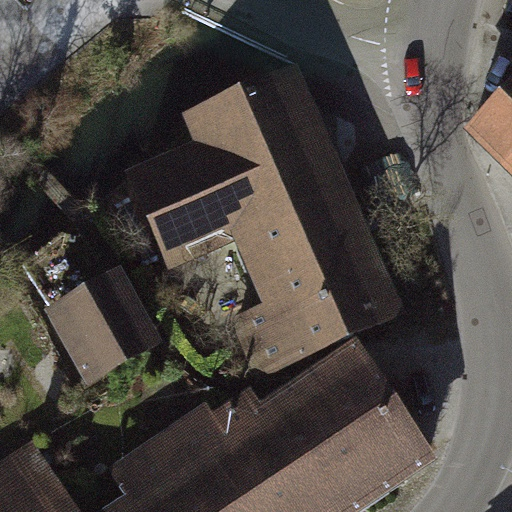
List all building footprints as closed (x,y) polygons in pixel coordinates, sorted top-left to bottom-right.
[(213,154),(139,187),(172,260),(245,227),(280,306),(238,324),(262,377),(321,351),(394,319),(356,235),(289,83),(199,123),(213,154)] [(511,92),(482,122),(471,133),(483,144),(511,172),(511,92)] [(57,315),(59,313),(113,282),(86,239),(64,237),(25,267),(57,315)] [(151,341),(117,280),(113,282),(59,313),(78,347),(68,351),(84,377),(151,341)] [(136,509),(131,511),(340,511),(430,453),(402,412),(386,389),(363,356),(269,418),(254,396),(216,423),(210,414),(123,472),(136,509)] [(399,381),(386,389),(402,412),(415,403),(399,381)] [(78,511),(40,454),(0,480),(0,511),(78,511)]
